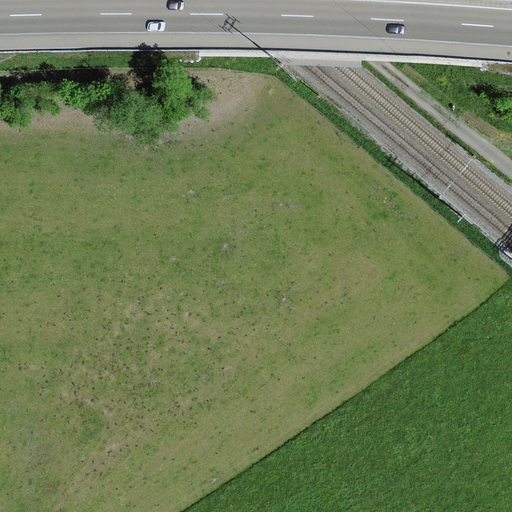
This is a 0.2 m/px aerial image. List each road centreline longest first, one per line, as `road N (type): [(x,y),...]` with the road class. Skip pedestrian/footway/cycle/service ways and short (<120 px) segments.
road 1 (motorway): [(0,17),(372,17),(511,27)]
road 2 (track): [(312,0),(511,167)]
